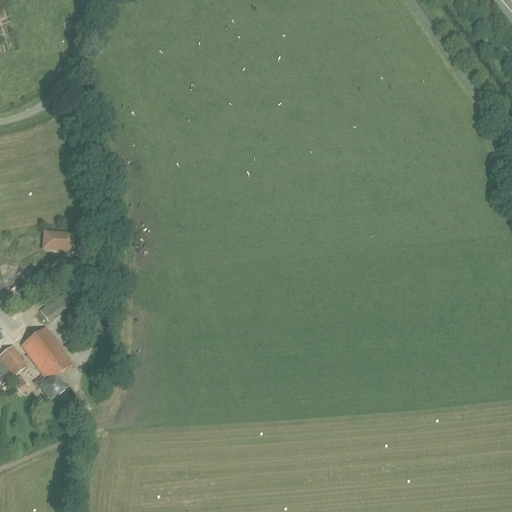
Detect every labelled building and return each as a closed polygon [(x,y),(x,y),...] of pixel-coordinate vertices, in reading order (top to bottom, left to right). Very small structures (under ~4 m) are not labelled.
[(50,181),(57,195),(65,191),(62,185),(69,182),(65,174),(50,181)] [(95,239),(78,238),(76,257),(93,258),(95,239)] [(48,323),(84,298),(76,286),(40,312),(48,323)] [(50,402),(65,391),(56,379),(73,366),(46,329),(22,347),(42,376),(41,377),(42,378),(34,384),(39,390),(40,389),(50,402)] [(28,368),(13,347),(0,356),(0,359),(13,379),(28,368)] [(21,390),(31,385),(28,379),(18,384),(21,390)] [(23,395),(34,389),(32,385),(21,391),(23,395)]
